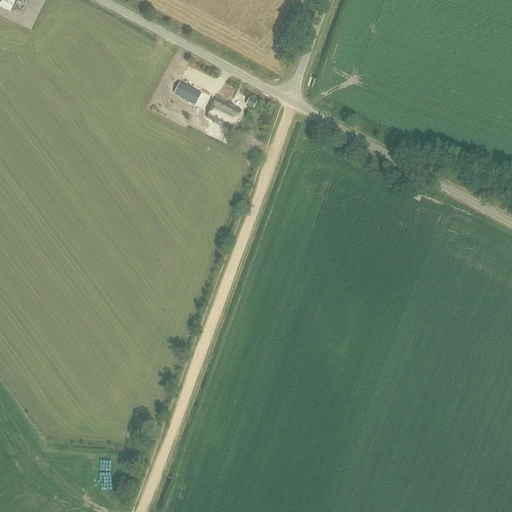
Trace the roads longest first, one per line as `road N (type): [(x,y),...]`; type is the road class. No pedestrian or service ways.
road 1 (track): [(292,100),(140,511)]
road 2 (unclassified): [(511,222),(292,100)]
road 3 (unclassified): [(292,100),(100,0)]
